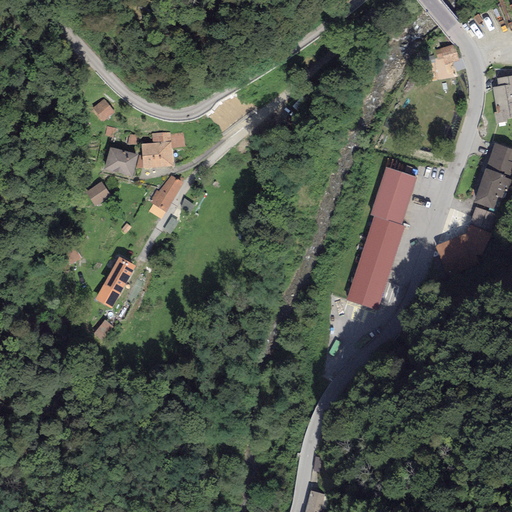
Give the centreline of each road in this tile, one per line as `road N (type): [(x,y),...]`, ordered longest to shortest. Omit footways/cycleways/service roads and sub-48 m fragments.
road 1 (tertiary): [(429,0),(473,64),(472,130),(402,309),(317,427),(295,511)]
road 2 (tertiary): [(52,0),(75,44),(105,75),(127,96),(171,115),(196,110),(265,68),(355,0)]
road 3 (residential): [(387,0),(190,179),(140,262)]
